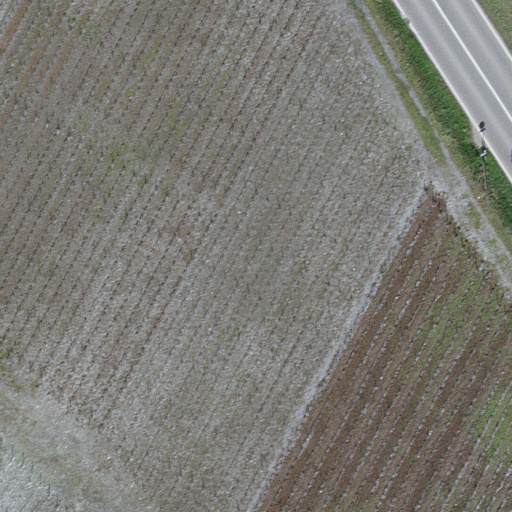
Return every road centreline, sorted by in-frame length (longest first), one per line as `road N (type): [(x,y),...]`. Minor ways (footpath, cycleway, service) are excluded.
road 1 (track): [(511,259),(352,0)]
road 2 (track): [(0,375),(63,416),(135,511)]
road 3 (tertiary): [(435,0),(511,119)]
